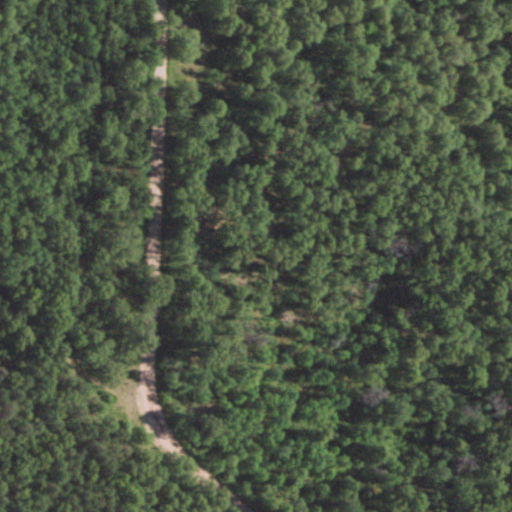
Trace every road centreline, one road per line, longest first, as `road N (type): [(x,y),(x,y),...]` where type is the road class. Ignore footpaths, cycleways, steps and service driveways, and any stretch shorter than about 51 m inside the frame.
road 1 (residential): [(158,411),(164,0)]
road 2 (track): [(158,411),(0,299)]
